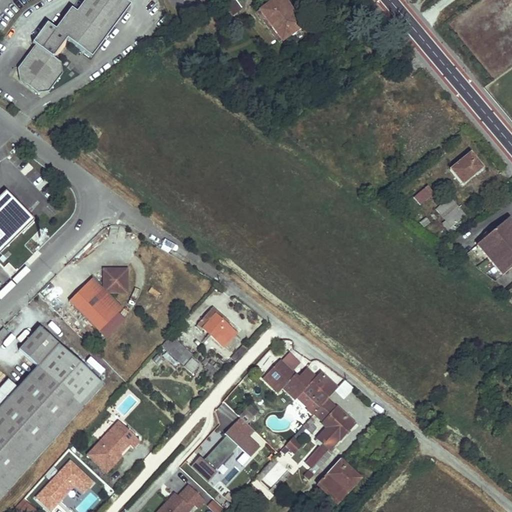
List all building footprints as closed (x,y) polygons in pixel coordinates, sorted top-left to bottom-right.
[(131,5),(123,0),(87,0),(78,13),(72,10),(56,31),(48,25),(34,44),(37,47),(19,71),(20,82),(38,95),(50,94),(64,76),(61,65),(55,60),(68,41),(92,58),(131,5)] [(282,0),(276,0),(270,5),(260,12),(282,41),(302,26),(282,0)] [(450,169),(456,177),(461,184),(482,168),(470,153),(450,169)] [(413,196),(417,200),(420,204),(433,193),(426,186),(413,196)] [(0,258),(35,224),(6,195),(0,200),(0,258)] [(449,232),(452,230),(454,228),(452,225),(464,215),(451,198),(437,209),(446,221),(443,224),(449,232)] [(420,223),(422,225),(424,228),(429,224),(425,218),(420,223)] [(511,268),(511,225),(507,219),(476,246),(502,277),(511,268)] [(105,290),(93,279),(71,302),(102,333),(120,314),(125,310),(109,294),(118,293),(117,290),(127,288),(124,268),(104,271),(106,280),(104,281),(105,290)] [(235,334),(228,328),(222,322),(224,320),(212,309),(198,324),(223,347),(235,334)] [(128,321),(120,314),(102,333),(109,340),(128,321)] [(4,327),(0,330),(0,340),(9,332),(4,327)] [(0,498),(104,388),(40,328),(19,352),(39,370),(0,412),(0,498)] [(183,366),(188,361),(192,356),(179,344),(170,355),(183,366)] [(248,349),(246,347),(244,345),(230,359),(235,364),(248,349)] [(192,374),(200,366),(191,358),(184,367),(192,374)] [(297,376),(279,360),(262,378),(279,392),(284,387),(288,390),(307,369),(306,367),(297,376)] [(337,390),(319,374),(317,377),(307,369),(288,390),(296,398),(302,392),(320,409),(337,390)] [(335,394),(344,401),(354,389),(346,382),(335,394)] [(213,412),(222,427),(237,418),(228,403),(213,412)] [(247,425),(257,414),(251,408),(240,419),(247,425)] [(308,472),(319,482),(339,461),(329,451),(338,441),(339,441),(354,425),(336,409),(322,425),(326,429),(316,440),(321,445),(304,463),(311,469),(308,472)] [(305,424),(313,432),(316,429),(312,425),(315,422),(311,418),(307,422),(305,424)] [(207,460),(220,470),(237,448),(253,460),(267,441),(238,419),(207,460)] [(311,435),(313,432),(305,424),(302,427),(311,435)] [(140,442),(124,428),(118,434),(112,429),(87,456),(107,474),(122,457),(118,454),(127,444),(133,449),(140,442)] [(294,456),(308,444),(300,436),(287,448),(294,456)] [(200,458),(190,468),(208,486),(218,475),(200,458)] [(340,460),(339,461),(319,482),(317,484),(329,496),(351,471),(340,460)] [(360,480),(351,471),(329,496),(338,504),(360,480)] [(308,482),(313,477),(309,473),(304,478),(308,482)] [(190,486),(204,499),(208,495),(193,482),(190,486)] [(185,484),(160,511),(192,511),(204,500),(185,484)] [(36,511),(39,511),(42,509),(46,505),(37,497),(29,505),(36,511)] [(36,511),(29,505),(24,500),(12,511),(36,511)] [(213,500),(206,507),(212,511),(221,511),(224,510),(213,500)]
